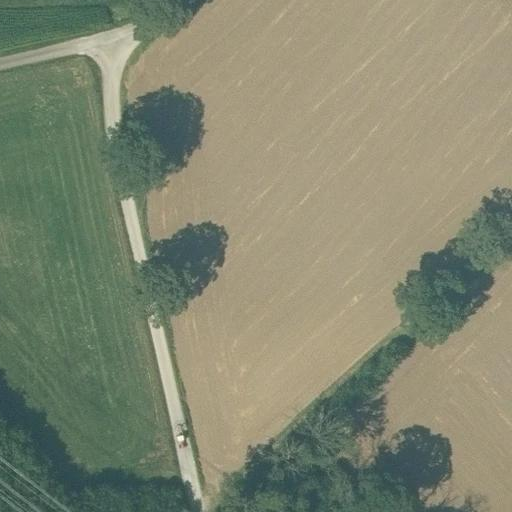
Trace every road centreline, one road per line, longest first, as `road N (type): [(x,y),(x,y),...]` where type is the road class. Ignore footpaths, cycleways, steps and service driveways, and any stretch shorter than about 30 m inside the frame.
road 1 (track): [(196,511),(113,125),(105,41)]
road 2 (unclassified): [(0,63),(105,41),(185,0)]
